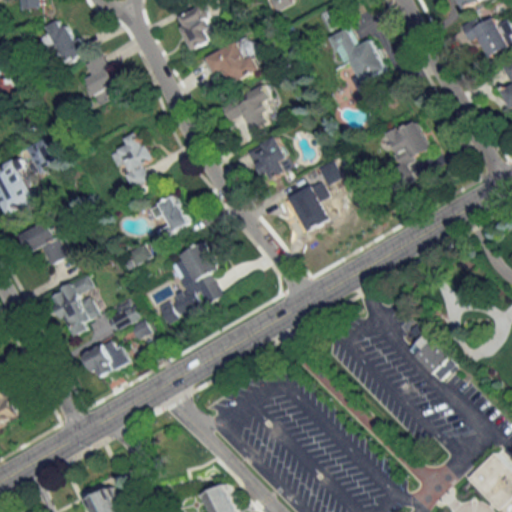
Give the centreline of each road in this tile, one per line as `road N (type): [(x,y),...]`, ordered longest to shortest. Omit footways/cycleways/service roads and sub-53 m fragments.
road 1 (residential): [(306,298),(199,153),(122,0)]
road 2 (secondary): [(228,343),(511,177)]
road 3 (residential): [(504,182),(396,0)]
road 4 (residential): [(163,381),(285,511)]
road 5 (secondary): [(80,430),(228,343)]
road 6 (residential): [(80,430),(0,280)]
